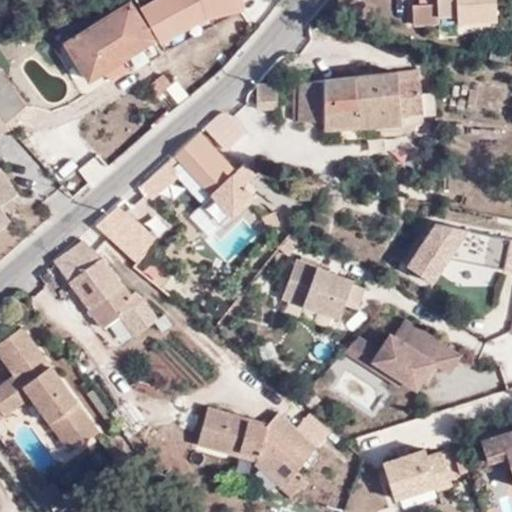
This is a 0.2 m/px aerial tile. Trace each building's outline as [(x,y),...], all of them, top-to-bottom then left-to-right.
[(239,2),(238,0),(134,0),(157,37),(202,10),(239,2)] [(437,0),(438,3),(420,4),(413,5),(413,25),(440,24),(439,15),(458,13),(458,21),(496,18),(495,0),(437,0)] [(88,82),(104,71),(145,44),(152,40),(129,2),(65,43),(88,82)] [(145,44),(104,71),(109,80),(151,54),(145,44)] [(290,83),(258,85),(258,109),(277,107),(277,92),(300,91),(300,121),(324,122),(324,128),(401,121),(401,113),(422,111),(420,82),(397,83),(396,71),(335,79),(290,83)] [(169,85),(162,75),(150,85),(158,95),(169,85)] [(0,118),(8,128),(11,132),(16,127),(10,119),(25,106),(0,76),(0,118)] [(222,111),(204,126),(225,149),(244,130),(228,112),(222,111)] [(201,206),(207,213),(221,203),(242,187),(250,181),(257,173),(246,162),(237,173),(197,132),(173,153),(179,159),(213,196),(211,197),(209,197),(201,206)] [(173,153),(139,184),(151,200),(180,175),(173,166),(179,159),(173,153)] [(0,228),(5,225),(5,224),(8,221),(2,213),(0,213),(0,205),(10,199),(16,195),(0,171),(0,228)] [(221,203),(207,213),(219,227),(252,197),(242,187),(221,203)] [(14,205),(10,199),(0,205),(0,213),(2,213),(14,205)] [(115,205),(97,223),(105,233),(127,213),(115,205)] [(279,222),(273,211),(262,217),(268,228),(279,222)] [(105,233),(138,264),(158,240),(133,217),(127,213),(105,233)] [(62,267),(103,326),(135,302),(129,293),(135,288),(125,273),(119,279),(92,243),(62,267)] [(281,297),(337,318),(342,304),(354,308),(304,264),(294,260),(281,297)] [(304,264),(354,308),(362,288),(350,284),(350,281),(304,264)] [(157,285),(135,266),(125,273),(135,288),(129,293),(135,302),(157,285)] [(398,347),(423,369),(426,371),(431,363),(447,373),(459,353),(403,319),(392,337),(389,335),(387,338),(398,347)] [(10,355),(13,359),(33,345),(20,328),(0,342),(0,355),(4,361),(10,355)] [(344,350),(398,385),(401,379),(372,361),(378,351),(356,337),(344,350)] [(401,379),(415,388),(426,371),(423,369),(398,347),(387,338),(378,351),(372,361),(401,379)] [(14,376),(12,377),(27,398),(30,396),(38,406),(65,387),(33,345),(13,359),(19,368),(13,374),(14,376)] [(4,361),(6,364),(13,359),(10,355),(4,361)] [(6,364),(13,374),(19,368),(13,359),(6,364)] [(4,365),(12,377),(14,376),(13,374),(6,364),(4,365)] [(12,377),(0,386),(0,412),(2,416),(27,398),(12,377)] [(65,387),(38,406),(70,451),(97,431),(65,387)] [(314,417),(296,401),(282,417),(300,433),(314,417)] [(300,433),(282,417),(276,412),(265,425),(263,429),(247,424),(248,420),(206,408),(197,443),(253,460),(256,456),(284,481),(280,488),(290,496),(304,481),(294,471),(315,447),(300,433)] [(263,429),(265,425),(248,420),(247,424),(263,429)] [(511,430),(479,440),(485,463),(506,457),(511,474),(511,430)] [(426,458),(424,450),(382,464),(393,500),(434,487),(435,492),(451,487),(441,453),(426,458)] [(250,463),(280,488),(284,481),(256,456),(253,460),(250,463)] [(65,498),(54,482),(42,492),(54,507),(65,498)]
